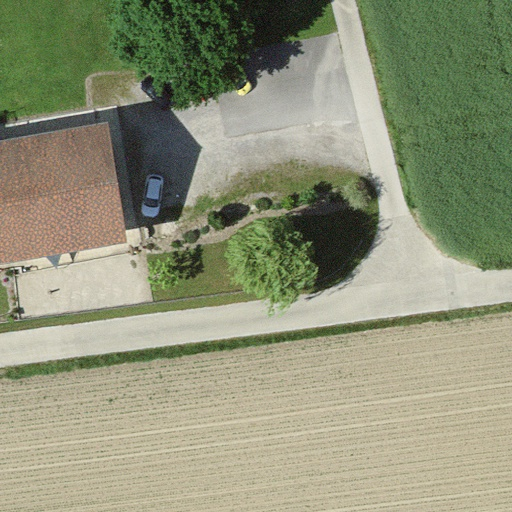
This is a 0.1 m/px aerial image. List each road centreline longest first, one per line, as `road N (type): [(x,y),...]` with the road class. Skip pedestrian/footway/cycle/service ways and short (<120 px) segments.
road 1 (track): [(511,273),(0,341)]
road 2 (track): [(420,282),(348,0)]
